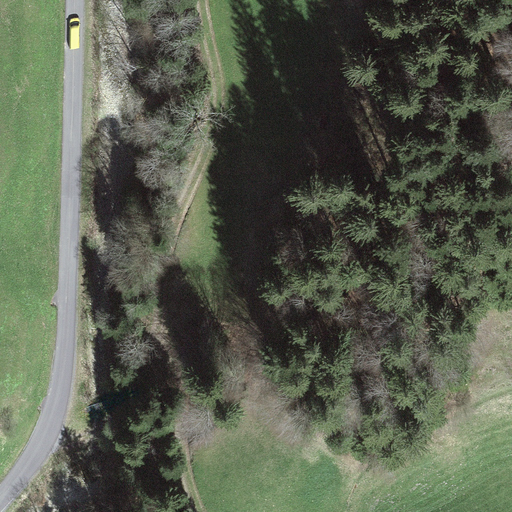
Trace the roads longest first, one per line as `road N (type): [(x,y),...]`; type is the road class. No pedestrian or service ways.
road 1 (unclassified): [(0,501),(49,428),(68,354),(74,0)]
road 2 (track): [(203,0),(219,108),(166,255),(156,352)]
